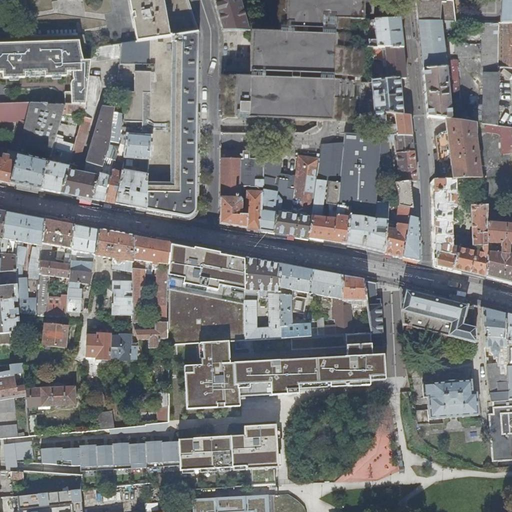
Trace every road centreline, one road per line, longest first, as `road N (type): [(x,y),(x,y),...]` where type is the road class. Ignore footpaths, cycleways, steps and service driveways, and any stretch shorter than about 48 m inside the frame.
road 1 (unclassified): [(330,132),(361,127),(362,85),(414,83)]
road 2 (residential): [(200,0),(210,35),(211,124)]
road 3 (unclassified): [(211,124),(313,139),(330,132)]
